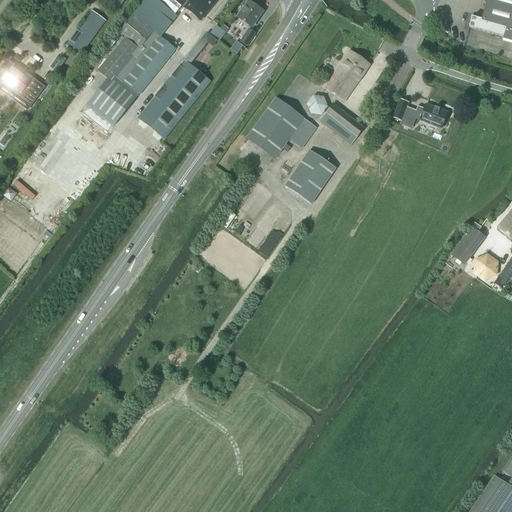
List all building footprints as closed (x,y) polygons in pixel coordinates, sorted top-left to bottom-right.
[(102,0),(118,10),(124,0),(102,0)] [(158,37),(175,15),(155,0),(145,0),(119,33),(125,38),(140,50),(153,33),(158,37)] [(155,0),(175,15),(186,0),(155,0)] [(200,21),(217,0),(190,0),(184,8),(200,21)] [(511,43),(511,0),(487,0),(482,21),(472,18),(469,29),(504,39),(503,41),(511,43)] [(251,28),(262,11),(249,2),(237,19),(251,28)] [(80,57),(105,22),(91,12),(66,47),(80,57)] [(218,43),(225,33),(216,26),(209,36),(217,42),(218,43)] [(246,46),(254,34),(249,30),(240,43),(246,46)] [(109,84),(105,89),(102,87),(86,106),(113,127),(128,108),(127,108),(175,50),(159,38),(158,40),(155,38),(142,54),(139,51),(140,50),(125,38),(96,73),(109,84)] [(343,103),(369,66),(350,52),(324,90),(343,103)] [(164,140),(210,82),(184,61),(138,119),(164,140)] [(0,72),(0,91),(26,111),(43,89),(7,63),(0,72)] [(303,120),(304,119),(275,98),(246,139),(274,160),(288,140),(301,149),(316,129),(303,120)] [(408,103),(400,100),(393,119),(401,122),(408,103)] [(350,147),(364,129),(332,105),(319,122),(350,147)] [(441,129),(447,114),(425,105),(424,109),(417,107),(412,121),(419,123),(420,121),(441,129)] [(336,169),(309,151),(284,187),(311,205),(336,169)] [(511,241),(511,210),(497,229),(511,241)] [(477,233),(481,228),(474,224),(471,228),(474,230),(468,238),(465,236),(451,255),(465,265),(484,238),(477,233)] [(497,277),(498,263),(487,255),(474,260),(473,274),(484,282),(497,277)] [(506,282),(511,272),(511,258),(499,277),(506,282)] [(511,457),(502,472),(511,479),(511,457)] [(511,511),(511,479),(507,485),(494,477),(470,511),(511,511)]
